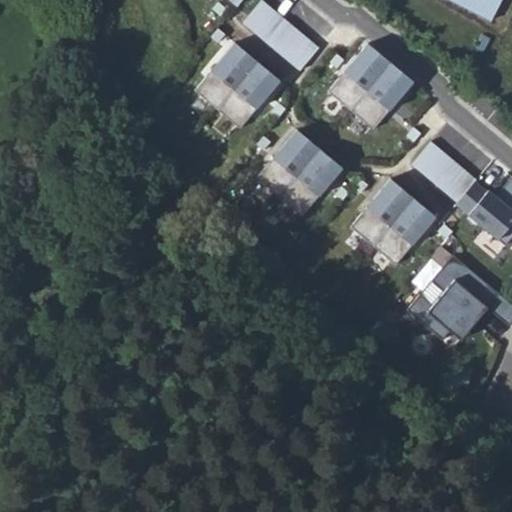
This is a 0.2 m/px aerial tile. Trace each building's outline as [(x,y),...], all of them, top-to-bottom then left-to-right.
[(247,0),(225,0),(240,10),(247,0)] [(323,46),(260,0),(243,27),(298,70),(323,46)] [(501,0),(434,0),(486,28),(501,0)] [(235,89),(259,63),(231,41),(207,70),(235,89)] [(391,64),(366,43),(344,71),(371,93),(391,64)] [(280,82),(259,63),(235,89),(259,112),(280,82)] [(415,81),(391,64),(371,93),(391,111),(415,81)] [(321,150),(295,129),(272,160),(298,176),(321,150)] [(511,179),(509,177),(496,194),(433,141),(411,165),(508,246),(511,238),(511,179)] [(347,171),(321,150),(298,176),(321,198),(347,171)] [(392,229),(418,198),(386,175),(364,209),(392,229)] [(441,218),(418,198),(392,229),(414,248),(441,218)] [(511,322),(511,301),(449,255),(408,313),(444,340),(450,332),(462,341),(488,310),(508,329),(511,322)]
